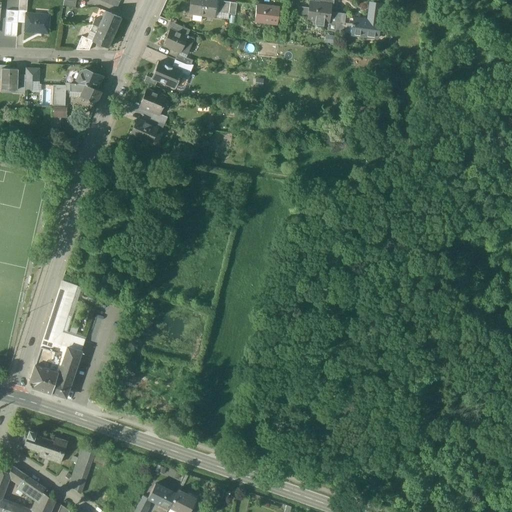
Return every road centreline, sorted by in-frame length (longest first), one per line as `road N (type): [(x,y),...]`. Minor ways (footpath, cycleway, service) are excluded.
road 1 (track): [(447,207),(95,140)]
road 2 (secondary): [(344,511),(13,396)]
road 3 (tertiary): [(13,396),(123,67)]
road 4 (track): [(447,207),(481,511)]
road 5 (track): [(447,207),(434,0)]
road 6 (residential): [(93,511),(16,458),(3,429),(13,396)]
road 7 (residential): [(0,54),(123,67)]
